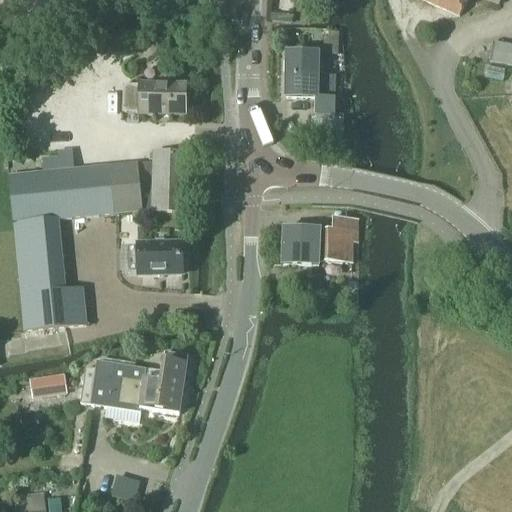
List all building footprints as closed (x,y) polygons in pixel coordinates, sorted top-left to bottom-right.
[(421,0),(420,2),(459,19),(467,0),(483,0),(497,6),(499,0),(421,0)] [(324,41),(323,58),(337,59),(338,41),(324,41)] [(511,67),(511,46),(491,43),(487,63),(511,67)] [(316,90),(334,90),(334,78),(326,78),(326,65),(317,64),(317,57),(286,56),(285,79),(317,80),(316,90)] [(333,122),(334,90),(316,90),(317,80),(285,79),(284,101),(315,102),(314,122),(312,122),(311,135),(342,135),(342,122),(333,122)] [(184,118),(185,85),(138,85),(138,87),(121,87),(121,115),(137,115),(137,118),(184,118)] [(340,142),(320,142),(320,157),(339,157),(344,157),(344,150),(346,149),(346,143),(340,143),(340,142)] [(43,175),(7,179),(22,334),(84,327),(80,292),(61,294),(53,223),(140,214),(135,166),(73,172),(71,154),(57,155),(58,160),(42,161),(43,175)] [(151,165),(135,166),(140,214),(150,215),(152,215),(186,216),(187,155),(151,155),(151,165)] [(282,232),(282,268),(318,268),(318,266),(351,266),(352,244),(358,244),(358,234),(358,221),(357,221),(332,221),(331,232),(282,232)] [(136,278),(180,276),(179,245),(134,247),(136,278)] [(85,372),(80,408),(104,412),(103,421),(137,426),(138,412),(177,418),(186,358),(163,355),(160,373),(113,367),(95,364),(94,373),(85,372)] [(64,376),(28,382),(31,402),(67,396),(64,376)] [(44,511),(43,499),(12,502),(13,511),(44,511)]
